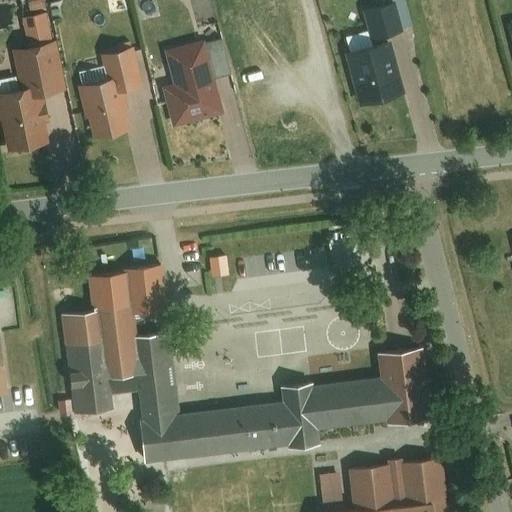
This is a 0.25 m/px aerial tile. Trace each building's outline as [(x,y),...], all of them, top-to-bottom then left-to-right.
[(379,0),(360,5),(368,34),(401,25),(394,0),(379,0)] [(222,109),(202,34),(162,45),(172,81),(161,84),(172,123),(222,109)] [(63,83),(53,36),(9,46),(17,86),(0,89),(0,91),(12,148),(51,140),(40,88),(63,83)] [(403,91),(387,36),(348,47),(364,102),(403,91)] [(142,81),(133,41),(99,49),(105,75),(79,81),(91,133),(126,125),(117,87),(142,81)] [(127,298),(93,303),(94,307),(102,373),(136,369),(132,334),(127,298)] [(62,311),(75,411),(106,407),(102,373),(94,307),(62,311)] [(212,399),(202,324),(175,327),(185,403),(212,399)] [(167,329),(132,334),(136,369),(142,414),(178,409),(167,329)] [(428,414),(419,343),(374,349),(377,374),(382,414),(383,420),(428,414)] [(382,414),(377,374),(307,383),(308,390),(312,423),(382,414)] [(142,414),(136,414),(142,459),(314,437),(312,423),(308,390),(307,383),(307,379),(277,383),(278,396),(178,409),(142,414)] [(439,454),(348,466),(353,507),(444,495),(439,454)] [(335,471),(319,473),(323,510),(340,508),(335,471)] [(323,510),(315,511),(446,511),(444,495),(353,507),(340,508),(323,510)]
